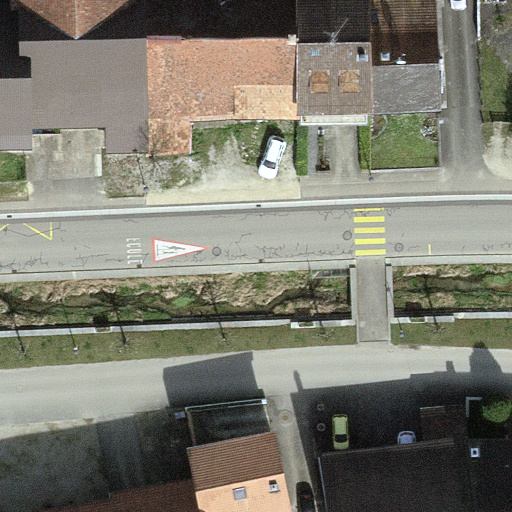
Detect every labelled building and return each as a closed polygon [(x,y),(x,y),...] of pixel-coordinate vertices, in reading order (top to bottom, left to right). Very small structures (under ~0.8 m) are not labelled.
[(0,0),(0,123),(279,118),(276,0),(0,0)] [(276,0),(279,118),(349,116),(346,0),(276,0)] [(417,0),(346,0),(349,116),(420,115),(417,0)] [(409,455),(319,459),(320,511),(454,511),(451,454),(450,416),(408,417),(409,455)] [(179,497),(72,511),(259,511),(250,445),(173,456),(179,497)] [(511,511),(511,447),(457,448),(457,511),(511,511)]
